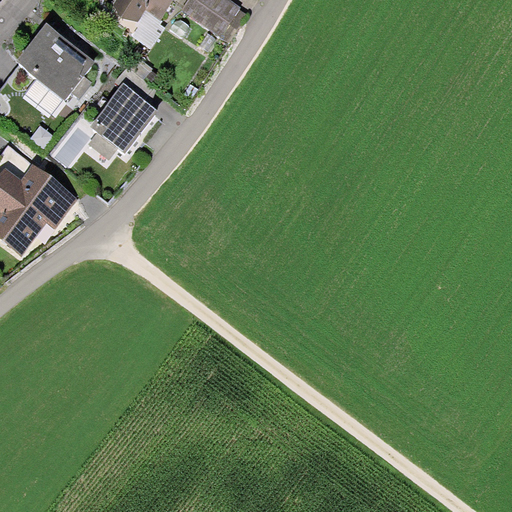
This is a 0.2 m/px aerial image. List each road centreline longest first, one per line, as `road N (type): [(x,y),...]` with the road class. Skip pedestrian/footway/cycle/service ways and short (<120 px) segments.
road 1 (unclassified): [(93,235),(459,511)]
road 2 (residential): [(93,235),(174,148),(272,0)]
